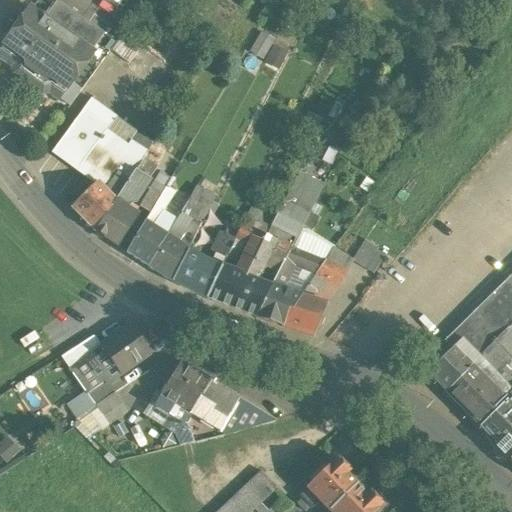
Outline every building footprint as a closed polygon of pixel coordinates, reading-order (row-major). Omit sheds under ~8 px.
[(105,34),(59,0),(45,19),(92,52),(105,34)] [(45,19),(32,9),(6,43),(26,58),(27,65),(46,79),(53,78),(68,88),(93,53),(45,19)] [(213,31),(200,22),(195,30),(208,38),(213,31)] [(141,46),(123,33),(110,51),(128,64),(141,46)] [(259,33),(248,52),(264,60),(274,42),(259,33)] [(105,135),(108,130),(117,118),(93,100),(56,150),(79,167),(76,171),(96,186),(99,184),(106,193),(118,177),(122,180),(140,156),(127,147),(125,149),(105,135)] [(146,154),(141,161),(150,166),(154,159),(146,154)] [(178,165),(168,159),(160,172),(170,179),(178,165)] [(141,161),(127,182),(141,193),(156,170),(150,166),(141,161)] [(160,172),(156,170),(141,193),(145,195),(144,197),(155,204),(157,200),(165,188),(170,179),(160,172)] [(141,193),(127,182),(114,202),(123,208),(126,204),(128,206),(134,205),(141,193)] [(270,229),(266,237),(276,242),(290,248),(291,249),(296,238),(318,195),(294,182),(270,229)] [(106,193),(99,184),(96,186),(71,208),(95,233),(114,202),(106,193)] [(181,212),(176,222),(186,228),(187,228),(197,233),(215,199),(196,187),(189,199),(181,212)] [(189,199),(165,188),(157,200),(181,212),(189,199)] [(123,208),(114,202),(95,233),(117,246),(137,218),(123,208)] [(155,204),(143,224),(151,228),(163,209),(155,204)] [(242,226),(229,220),(212,253),(226,260),(236,240),(242,226)] [(186,228),(176,222),(167,237),(167,238),(177,244),(186,228)] [(151,228),(143,224),(126,253),(150,268),(167,238),(167,237),(151,228)] [(260,224),(256,233),(264,237),(266,237),(270,229),(260,224)] [(242,226),(236,240),(247,246),(253,232),(242,226)] [(247,246),(236,269),(237,275),(245,279),(264,237),(256,233),(253,232),(247,246)] [(264,237),(245,279),(252,282),(259,275),(269,258),(276,242),(266,237),(264,237)] [(177,244),(167,238),(150,268),(172,282),(188,251),(177,244)] [(303,242),(296,238),(291,249),(298,252),(303,242)] [(353,260),(375,272),(386,252),(364,240),(353,260)] [(325,245),(316,259),(324,262),(325,262),(333,250),(325,245)] [(291,249),(290,248),(283,264),(284,264),(271,289),(280,292),(287,285),(296,267),(302,270),(314,276),(324,262),(316,259),(298,252),(291,249)] [(340,254),(333,250),(325,262),(333,266),(340,254)] [(222,268),(188,251),(172,282),(207,299),(222,268)] [(325,262),(324,262),(314,276),(326,282),(338,288),(346,273),(333,266),(325,262)] [(237,275),(222,268),(207,299),(231,308),(245,279),(237,275)] [(314,276),(302,270),(297,277),(308,285),(314,276)] [(308,285),(299,298),(311,301),(316,291),(320,294),(326,282),(314,276),(308,285)] [(511,276),(445,342),(452,349),(439,362),(438,361),(434,364),(436,365),(428,373),(446,393),(502,338),(501,337),(511,326),(511,276)] [(252,282),(245,279),(231,308),(254,318),(269,289),(252,282)] [(271,289),(269,289),(254,318),(282,327),(299,298),(280,292),(271,289)] [(311,301),(299,298),(282,327),(313,337),(326,306),(311,301)] [(101,347),(100,347),(101,348),(120,375),(150,354),(129,326),(101,347)] [(511,326),(501,337),(502,338),(446,393),(480,427),(480,426),(502,405),(505,402),(511,395),(511,326)] [(94,336),(61,358),(70,370),(101,348),(100,347),(101,347),(94,336)] [(101,348),(70,370),(87,394),(105,381),(108,384),(120,375),(101,348)] [(209,380),(180,363),(165,387),(161,393),(159,397),(176,408),(185,413),(188,415),(200,396),(209,380)] [(239,399),(209,380),(200,396),(214,405),(215,406),(213,410),(226,418),(239,399)] [(105,381),(87,394),(96,405),(114,393),(108,384),(105,381)] [(165,387),(161,384),(157,391),(161,393),(165,387)] [(96,405),(77,418),(77,419),(76,420),(90,435),(109,424),(103,415),(121,404),(114,393),(96,405)] [(87,394),(69,407),(77,418),(96,405),(87,394)] [(214,405),(200,396),(189,413),(194,416),(218,431),(226,418),(213,410),(215,406),(214,405)] [(176,408),(159,397),(155,405),(155,406),(171,416),(176,408)] [(274,421),(239,399),(226,418),(244,429),(274,421)] [(511,407),(505,402),(502,405),(480,426),(480,427),(511,459),(511,407)] [(185,413),(176,408),(171,416),(164,427),(172,433),(185,413)] [(185,413),(172,433),(175,434),(180,446),(193,443),(188,427),(194,416),(189,413),(188,415),(185,413)] [(244,429),(226,418),(218,431),(223,434),(224,436),(234,433),(244,429)] [(0,443),(0,455),(7,464),(21,452),(8,437),(0,443)] [(325,471),(322,467),(309,479),(313,483),(298,497),(301,500),(297,504),(303,511),(304,511),(309,508),(310,510),(320,501),(330,511),(373,511),(380,506),(368,493),(366,496),(346,475),(349,473),(336,460),(325,471)] [(261,473),(220,511),(250,511),(275,488),(261,473)]
